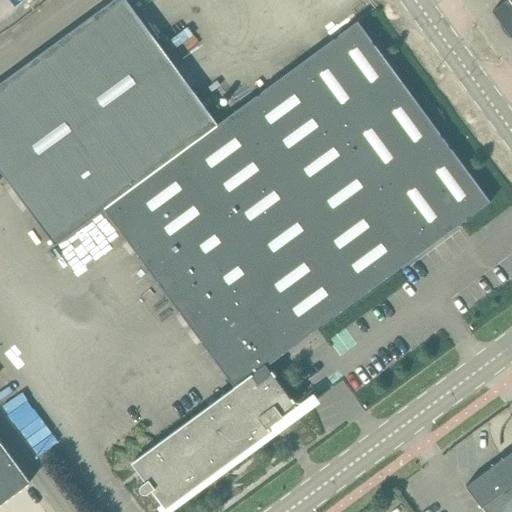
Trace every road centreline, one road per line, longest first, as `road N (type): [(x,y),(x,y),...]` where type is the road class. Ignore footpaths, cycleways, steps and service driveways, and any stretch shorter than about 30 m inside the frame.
road 1 (unclassified): [(288,511),(511,347)]
road 2 (unclassified): [(511,131),(414,0)]
